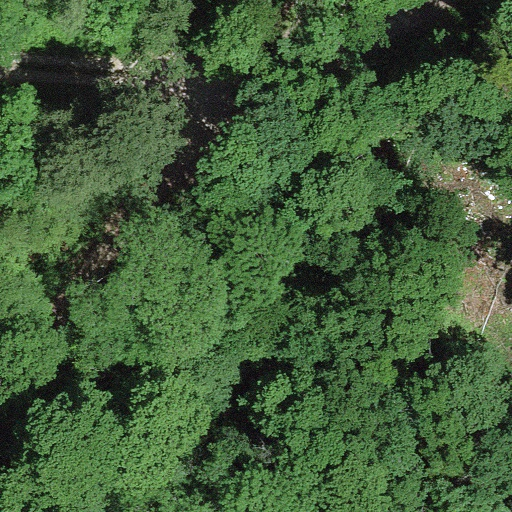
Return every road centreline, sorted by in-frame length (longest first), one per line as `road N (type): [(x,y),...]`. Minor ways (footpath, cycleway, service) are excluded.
road 1 (track): [(0,59),(211,66),(385,26),(451,0)]
road 2 (track): [(0,335),(268,0)]
